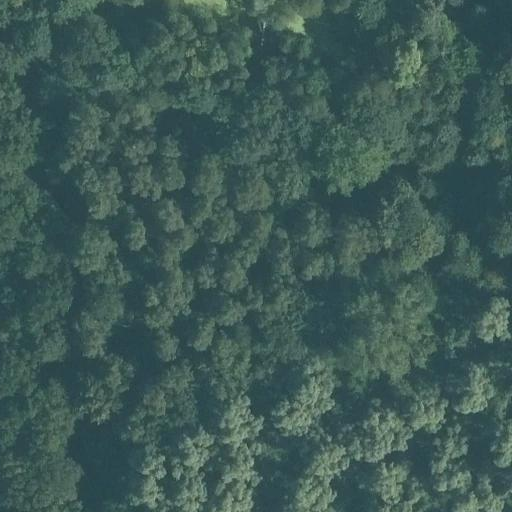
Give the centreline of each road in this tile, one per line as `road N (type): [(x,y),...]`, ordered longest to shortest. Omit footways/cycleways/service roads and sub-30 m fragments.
road 1 (track): [(73,511),(79,403),(54,152),(24,57),(0,16)]
road 2 (track): [(493,0),(461,123),(459,163)]
